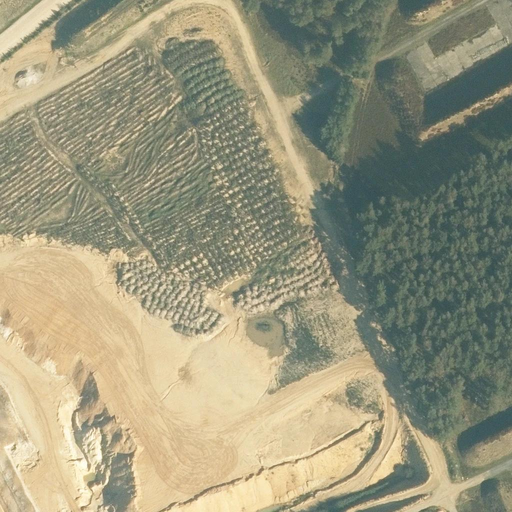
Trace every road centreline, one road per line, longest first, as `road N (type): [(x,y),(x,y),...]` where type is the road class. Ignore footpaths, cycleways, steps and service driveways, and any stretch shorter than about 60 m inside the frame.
road 1 (track): [(331,246),(234,16),(203,0)]
road 2 (track): [(194,0),(0,124)]
road 3 (track): [(326,84),(476,0)]
road 4 (track): [(403,511),(511,460)]
